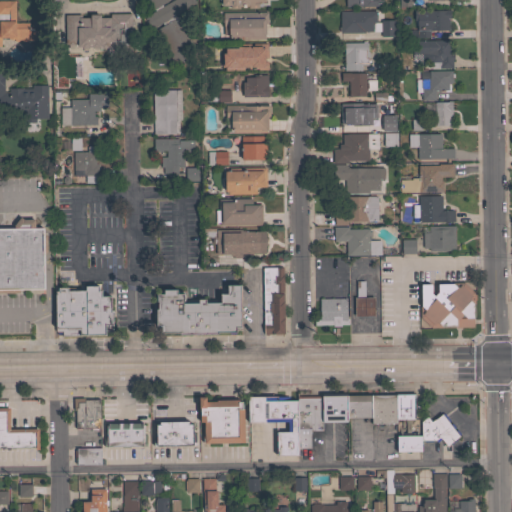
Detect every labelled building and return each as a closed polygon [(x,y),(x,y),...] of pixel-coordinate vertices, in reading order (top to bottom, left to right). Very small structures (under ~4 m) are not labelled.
[(0,0),(15,0),(15,20),(36,20),(36,40),(28,40),(28,45),(1,45),(1,46),(0,46),(0,0)] [(167,0),(168,1),(162,4),(162,6),(171,0),(189,0),(192,4),(174,15),(176,18),(177,17),(193,44),(191,45),(191,61),(171,61),(171,51),(157,29),(163,25),(161,23),(156,26),(149,14),(154,11),(146,0),(167,0)] [(265,0),(265,2),(258,2),(258,8),(248,8),(248,6),(239,6),(239,9),(230,9),(230,5),(221,5),(221,0),(265,0)] [(339,0),(339,7),(373,8),(373,0),(339,0)] [(411,0),(411,6),(404,6),(404,9),(399,9),(399,0),(411,0)] [(416,20),(414,20),(413,11),(449,10),(449,18),(448,18),(449,30),(429,31),(429,37),(417,37),(417,28),(416,20)] [(340,33),(339,11),(376,11),(376,20),(394,20),(394,36),(381,36),(381,31),(364,31),(364,32),(340,33)] [(267,12),(267,23),(264,23),(265,39),(230,40),(230,37),(228,37),(228,35),(223,35),(223,13),(267,12)] [(65,15),(80,15),(80,18),(89,18),(89,14),(100,14),(100,17),(110,17),(110,14),(131,14),(132,54),(112,54),(112,46),(108,47),(106,48),(101,48),(100,46),(99,46),(98,48),(93,48),(91,47),(89,47),(88,48),(81,48),(80,47),(77,47),(77,44),(74,44),(74,45),(67,45),(67,44),(65,44),(65,15)] [(449,40),(449,54),(453,54),(453,59),(452,59),(452,68),(430,68),(430,54),(412,54),(412,41),(449,40)] [(267,42),(267,66),(240,66),(239,43),(267,42)] [(343,43),(367,42),(367,51),(368,51),(368,57),(367,57),(367,64),(361,64),(361,70),(344,70),(343,43)] [(233,57),(220,57),(220,43),(233,43),(233,57)] [(47,118),(35,119),(35,122),(29,122),(29,118),(25,118),(25,111),(0,111),(0,66),(3,66),(4,92),(8,92),(8,88),(32,88),(32,85),(47,85),(47,118)] [(421,101),(421,92),(416,92),(415,79),(420,79),(420,72),(428,72),(428,71),(451,70),(452,83),(447,83),(447,85),(449,85),(449,91),(444,92),(444,90),(434,90),(435,100),(421,101)] [(365,73),(365,80),(376,80),(375,90),(365,90),(365,96),(348,96),(348,81),(341,81),(341,73),(365,73)] [(242,97),(242,82),(245,82),(245,77),(254,77),(253,75),(267,74),(268,87),(267,87),(267,88),(268,89),(268,92),(267,93),(267,96),(242,97)] [(152,90),(180,90),(181,120),(178,120),(179,133),(153,134),(152,90)] [(230,90),(230,91),(231,91),(231,101),(230,101),(230,102),(218,102),(217,90),(230,90)] [(386,92),(386,95),(391,95),(391,101),(374,101),(373,92),(386,92)] [(87,94),(106,93),(107,106),(99,107),(99,110),(93,110),(93,116),(97,116),(97,124),(60,125),(60,107),(70,107),(70,99),(87,99),(87,94)] [(434,102),(451,101),(452,119),(448,120),(449,125),(435,126),(434,102)] [(360,103),(361,116),(363,116),(364,125),(352,126),(352,124),(341,124),(340,111),(343,111),(343,103),(360,103)] [(269,105),(269,115),(267,115),(267,130),(266,130),(266,133),(232,133),(232,130),(230,130),(230,117),(225,117),(225,105),(269,105)] [(373,111),(384,111),(384,118),(386,118),(386,131),(373,132),(373,111)] [(411,130),(411,119),(422,119),(423,130),(411,130)] [(382,133),(396,132),(396,146),(383,146),(382,133)] [(377,133),(378,149),(368,149),(368,160),(347,160),(347,163),(333,163),(332,149),(339,149),(338,144),(342,144),(341,134),(377,133)] [(417,159),(417,147),(408,147),(408,135),(440,134),(441,149),(453,148),(453,158),(417,159)] [(240,137),(262,136),(262,143),(265,143),(266,159),(241,159),(240,137)] [(178,138),(178,140),(193,140),(193,150),(183,150),(183,167),(177,167),(177,174),(163,174),(163,167),(160,167),(160,157),(166,157),(166,150),(161,150),(161,152),(156,152),(156,150),(153,150),(153,138),(178,138)] [(85,183),(85,176),(74,176),(73,152),(87,152),(87,146),(94,146),(94,152),(95,152),(95,164),(97,164),(98,175),(97,175),(97,183),(85,183)] [(227,151),(227,164),(207,165),(207,151),(227,151)] [(378,190),(368,190),(368,193),(345,193),(344,179),(334,180),(334,164),(346,164),(346,168),(378,168),(378,190)] [(399,193),(399,180),(411,180),(411,178),(418,178),(417,166),(438,165),(438,164),(452,164),(452,176),(440,177),(440,181),(443,181),(443,192),(399,193)] [(198,167),(198,181),(185,181),(185,167),(198,167)] [(265,167),(266,187),(256,187),(256,194),(227,194),(227,191),(225,191),(225,185),(222,185),(222,177),(224,177),(224,171),(229,171),(229,168),(265,167)] [(377,196),(377,221),(346,221),(346,225),(334,225),(334,210),(345,210),(344,203),(343,203),(343,197),(377,196)] [(418,222),(418,217),(412,217),(412,205),(418,205),(417,196),(441,196),(441,210),(454,210),(454,222),(418,222)] [(219,226),(218,199),(251,198),(252,205),(261,204),(262,225),(219,226)] [(39,244),(42,244),(43,262),(39,262),(40,299),(15,299),(15,302),(0,302),(0,238),(9,238),(9,234),(16,226),(18,229),(30,228),(30,238),(39,237),(39,244)] [(345,256),(345,241),(333,241),(333,227),(348,226),(348,229),(368,229),(368,231),(370,231),(370,236),(368,236),(368,240),(380,240),(380,255),(345,256)] [(454,226),(454,249),(452,249),(452,250),(428,251),(428,248),(422,248),(422,233),(428,232),(428,226),(454,226)] [(241,253),(241,257),(233,257),(233,254),(222,254),(215,254),(215,229),(241,229),(241,231),(264,231),(265,238),(266,238),(266,245),(265,245),(265,253),(241,253)] [(401,254),(401,239),(415,239),(415,253),(401,254)] [(262,267),(282,267),(284,333),(271,333),(271,334),(263,334),(262,267)] [(374,316),(354,316),(354,297),(356,297),(356,281),(363,281),(364,297),(373,297),(374,316)] [(473,327),(430,327),(420,317),(419,294),(417,294),(417,285),(432,285),(433,291),(431,291),(431,294),(433,296),(437,292),(434,292),(434,284),(452,284),(452,282),(463,282),(474,292),(474,303),(472,304),(473,327)] [(55,291),(58,291),(58,287),(67,287),(67,290),(85,290),(85,286),(98,285),(98,290),(101,290),(101,296),(110,296),(111,310),(112,310),(112,331),(105,331),(105,336),(61,336),(61,331),(55,331),(55,291)] [(241,330),(235,330),(235,332),(217,332),(217,334),(179,334),(179,333),(161,333),(161,330),(156,330),(155,309),(157,309),(157,301),(156,301),(156,294),(163,294),(163,289),(176,289),(176,293),(184,293),(184,301),(182,301),(182,303),(198,303),(197,299),(205,299),(205,303),(220,303),(219,294),(226,294),(226,285),(240,285),(241,330)] [(345,298),(346,319),(348,319),(348,324),(340,325),(340,326),(332,327),(332,325),(314,325),(314,319),(319,319),(319,299),(345,298)] [(395,394),(413,393),(414,419),(395,419),(395,394)] [(346,418),(345,395),(370,394),(370,417),(346,418)] [(396,423),(371,423),(370,417),(370,394),(395,394),(395,419),(396,423)] [(321,395),(345,395),(346,418),(346,421),(322,422),(322,399),(321,395)] [(204,443),(204,442),(202,442),(202,434),(204,434),(203,422),(200,422),(199,408),(198,408),(198,397),(205,396),(205,401),(216,401),(216,400),(238,399),(239,402),(241,402),(242,409),(243,409),(244,442),(204,443)] [(297,455),(276,455),(276,432),(287,432),(287,421),(248,422),(247,397),(278,396),(279,400),(296,400),(297,448),(297,455)] [(100,428),(75,428),(75,410),(73,410),(73,398),(84,398),(84,399),(99,399),(100,428)] [(322,430),(309,430),(310,448),(297,448),(296,400),(322,399),(322,422),(322,430)] [(0,408),(9,408),(9,429),(38,429),(38,449),(35,449),(35,447),(0,447),(0,408)] [(459,436),(446,446),(439,436),(434,440),(421,440),(420,421),(426,416),(431,422),(441,413),(459,436)] [(153,446),(153,434),(155,434),(155,424),(158,424),(158,421),(189,421),(189,424),(192,424),(192,433),(195,433),(195,445),(153,446)] [(103,446),(103,435),(106,435),(106,425),(107,425),(107,423),(142,423),(142,424),(143,424),(144,434),(146,434),(146,446),(103,446)] [(396,451),(396,436),(399,436),(399,432),(416,432),(416,435),(420,435),(420,451),(396,451)] [(76,465),(76,448),(100,448),(100,459),(104,459),(104,464),(76,465)] [(383,511),(383,469),(392,469),(392,474),(413,474),(413,492),(400,493),(400,487),(392,487),(393,502),(398,502),(398,511),(413,511),(383,511)] [(445,473),(446,487),(444,487),(444,511),(417,511),(433,511),(433,487),(432,487),(431,474),(445,473)] [(447,488),(447,474),(460,474),(460,488),(447,488)] [(352,489),(338,490),(338,476),(351,476),(352,489)] [(356,476),(368,476),(368,489),(356,489),(356,476)] [(305,490),(292,491),(292,477),(304,477),(305,490)] [(198,492),(186,492),(186,491),(185,491),(185,480),(186,480),(186,478),(198,478),(198,492)] [(205,511),(205,509),(203,509),(202,478),(214,478),(215,490),(216,490),(217,505),(223,505),(223,511),(205,511)] [(258,478),(258,491),(245,491),(245,478),(258,478)] [(137,511),(120,511),(120,506),(122,506),(122,495),(123,495),(122,481),(137,481),(137,511)] [(160,481),(160,492),(153,492),(153,494),(148,494),(148,496),(146,496),(146,494),(140,494),(140,481),(160,481)] [(18,497),(18,484),(31,484),(32,496),(18,497)] [(105,511),(82,511),(82,502),(90,502),(90,495),(90,489),(105,489),(105,511)] [(0,491),(7,491),(8,504),(0,504),(0,491)] [(167,511),(155,511),(155,497),(167,497),(167,511)] [(473,511),(447,511),(447,510),(448,510),(448,502),(458,501),(467,500),(467,499),(473,499),(473,511)] [(170,511),(170,500),(179,500),(179,511),(194,510),(194,511),(170,511)] [(347,511),(309,511),(309,505),(312,505),(312,503),(321,503),(321,505),(334,504),(334,501),(345,501),(345,506),(347,506),(347,511)] [(359,511),(359,510),(367,510),(367,511),(372,511),(372,501),(381,501),(381,511),(359,511)] [(15,511),(21,511),(21,503),(31,503),(31,511),(32,511),(15,511)] [(376,511),(376,503),(365,503),(365,511),(353,511),(352,511),(376,511)]
